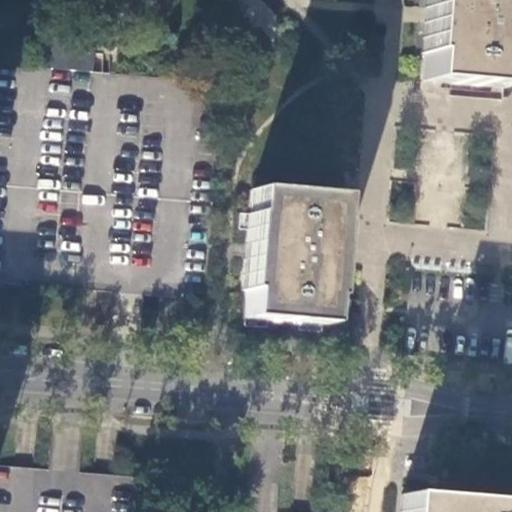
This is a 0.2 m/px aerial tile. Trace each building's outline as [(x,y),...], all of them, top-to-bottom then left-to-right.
[(506,61),(511,0),(423,0),(423,15),(422,24),(419,54),(424,54),(421,81),(501,87),(504,61),(506,61)] [(50,67),(90,70),(92,46),(52,42),(50,67)] [(208,240),(221,83),(116,74),(111,73),(65,69),(50,68),(0,63),(0,281),(21,284),(80,288),(127,292),(203,298),(208,240)] [(328,297),(334,220),(333,220),(335,194),(250,187),(249,213),(247,213),(244,246),(241,291),(244,291),(243,318),(322,324),(324,297),(328,297)] [(398,511),(511,511),(511,504),(401,492),(398,511)]
